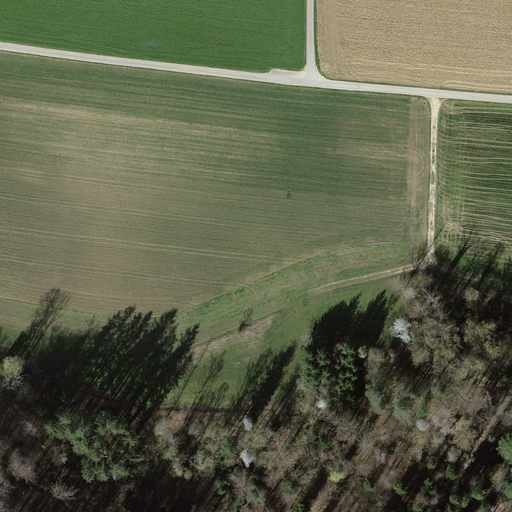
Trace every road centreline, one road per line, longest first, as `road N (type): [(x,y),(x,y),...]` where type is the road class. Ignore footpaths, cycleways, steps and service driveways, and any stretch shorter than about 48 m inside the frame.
road 1 (track): [(0,342),(67,357),(154,362),(350,282),(428,265),(511,287)]
road 2 (unclassified): [(0,47),(511,101)]
road 3 (track): [(428,265),(430,93)]
